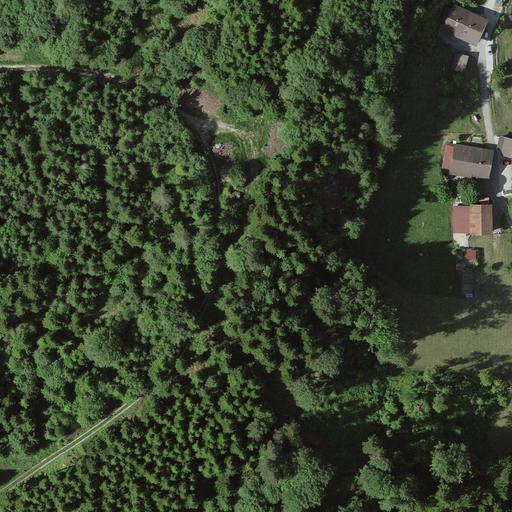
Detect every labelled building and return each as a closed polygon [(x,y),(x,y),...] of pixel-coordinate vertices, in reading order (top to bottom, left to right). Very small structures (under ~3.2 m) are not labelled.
[(455,6),(444,33),(480,48),(491,21),(455,6)] [(471,57),(456,55),(453,71),(467,74),(471,57)] [(511,139),(504,137),(499,151),(506,153),(504,157),(511,159),(511,139)] [(493,152),(455,146),(451,176),(489,181),(493,152)] [(474,237),(496,237),(496,207),(474,207),(474,208),(455,208),(455,235),(474,235),(474,237)]
